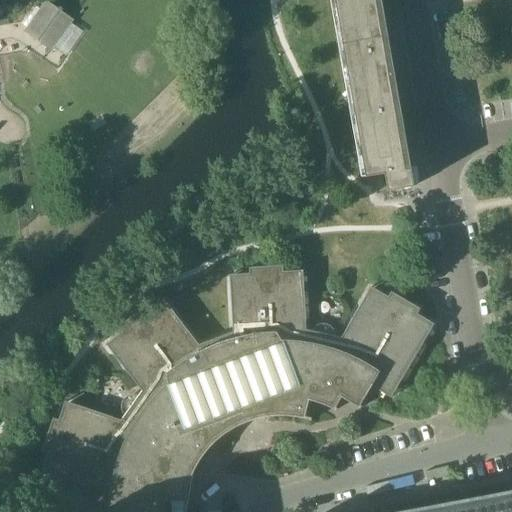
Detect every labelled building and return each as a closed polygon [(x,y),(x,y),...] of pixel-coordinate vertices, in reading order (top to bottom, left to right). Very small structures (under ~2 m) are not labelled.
[(328,0),(360,176),(364,176),(365,176),(384,173),(387,191),(412,186),(409,167),(408,167),(379,0),(328,0)] [(65,28),(69,22),(45,5),(28,29),(52,47),(65,28)] [(69,22),(65,28),(72,32),(75,27),(69,22)] [(76,176),(69,169),(62,176),(69,183),(76,176)] [(184,511),(185,511),(185,510),(185,507),(185,505),(185,503),(185,501),(186,498),(186,496),(186,494),(188,487),(191,477),(194,471),(198,463),(202,457),(207,450),(209,449),(212,445),(213,444),(219,439),(225,434),(232,430),(240,426),(242,425),(244,424),(246,423),(248,422),(250,422),(255,420),(263,418),(272,417),(280,416),(287,417),(295,418),(303,419),(310,421),(311,419),(305,417),(307,408),(309,401),(313,402),(318,403),(322,405),(325,406),(330,409),(335,411),(336,409),(335,408),(341,398),(360,409),(361,407),(360,406),(371,386),(379,391),(386,395),(393,394),(431,329),(429,322),(416,314),(417,313),(388,296),(388,297),(375,290),(368,291),(341,338),(335,337),(312,331),(306,330),(303,276),(298,271),(283,272),(283,271),(277,266),(254,268),(249,273),(249,274),(234,275),(230,280),(233,332),(220,337),(217,343),(211,340),(198,345),(167,304),(160,303),(148,312),(147,311),(140,310),(122,325),(121,331),(121,332),(110,341),(109,348),(142,392),(138,396),(124,416),(121,420),(70,403),(63,406),(59,420),(57,420),(51,423),(44,446),(47,452),(48,452),(43,466),(46,473),(103,491),(105,511),(78,511),(78,509),(66,511),(184,511)] [(511,511),(511,491),(400,511),(511,511)]
